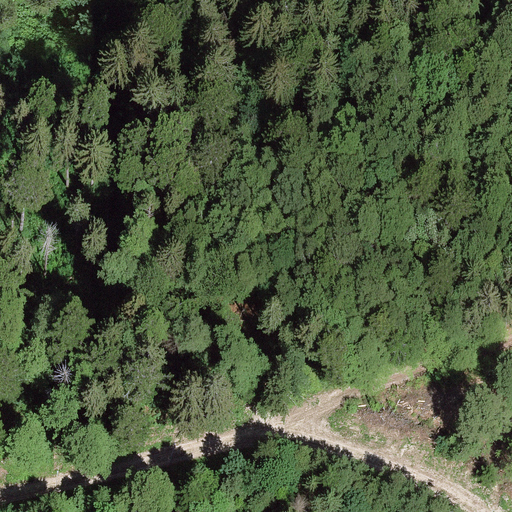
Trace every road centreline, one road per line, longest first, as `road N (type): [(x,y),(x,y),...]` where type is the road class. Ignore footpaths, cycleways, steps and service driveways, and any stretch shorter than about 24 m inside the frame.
road 1 (track): [(478,511),(430,479),(276,429),(0,496)]
road 2 (track): [(511,347),(356,393),(276,429)]
